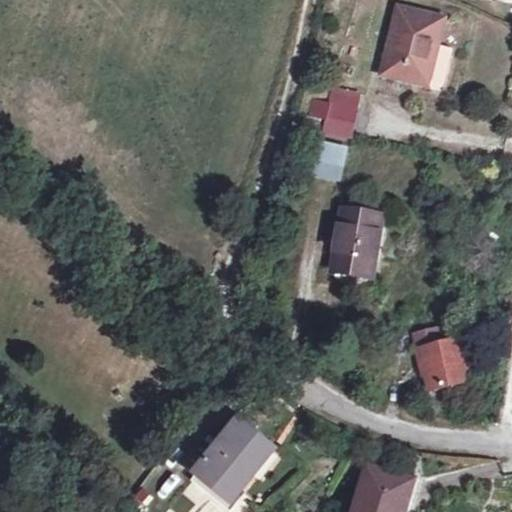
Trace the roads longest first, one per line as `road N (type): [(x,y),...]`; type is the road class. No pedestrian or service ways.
road 1 (track): [(309,0),(249,229),(227,263),(224,325)]
road 2 (residential): [(224,325),(265,366),(377,424),(511,445)]
